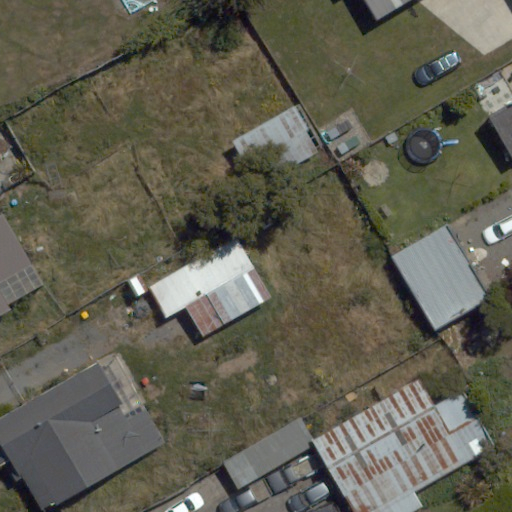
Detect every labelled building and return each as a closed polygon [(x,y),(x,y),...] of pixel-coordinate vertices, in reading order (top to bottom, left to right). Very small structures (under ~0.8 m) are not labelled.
[(511,0),(495,0),(511,31),(511,0)] [(511,96),(482,115),(511,164),(511,96)] [(305,105),(229,144),(253,188),(328,149),(305,105)] [(7,301),(44,281),(32,258),(56,245),(31,200),(0,216),(0,318),(13,312),(7,301)] [(436,215),(384,247),(436,331),(488,299),(436,215)] [(147,290),(163,320),(184,310),(197,336),(273,298),(243,241),(147,290)] [(127,354),(0,421),(0,432),(42,511),(173,442),(127,354)] [(416,491),(473,456),(424,375),(311,444),(352,511),(421,511),(427,508),(416,491)]
